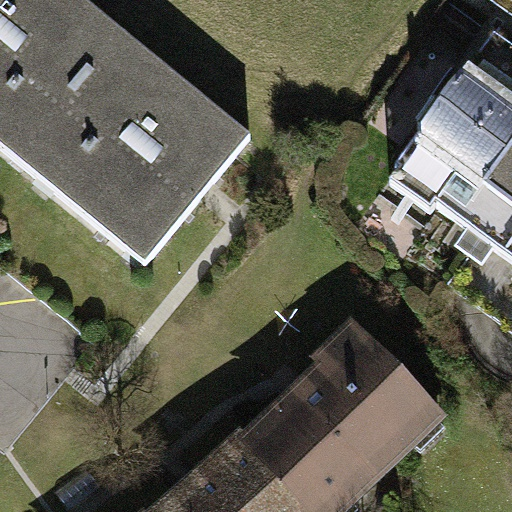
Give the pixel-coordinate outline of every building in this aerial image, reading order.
[(0,0),(0,153),(9,161),(119,31),(80,0),(0,0)] [(9,161),(142,270),(248,136),(119,31),(9,161)] [(511,281),(510,285),(511,286),(511,98),(511,97),(511,44),(493,31),(441,106),(434,101),(414,130),(419,134),(384,183),(430,215),(435,208),(511,262),(511,281)] [(325,372),(246,447),(307,511),(334,511),(436,416),(353,329),(316,363),(325,372)] [(241,442),(165,511),(307,511),(246,447),(241,442)]
